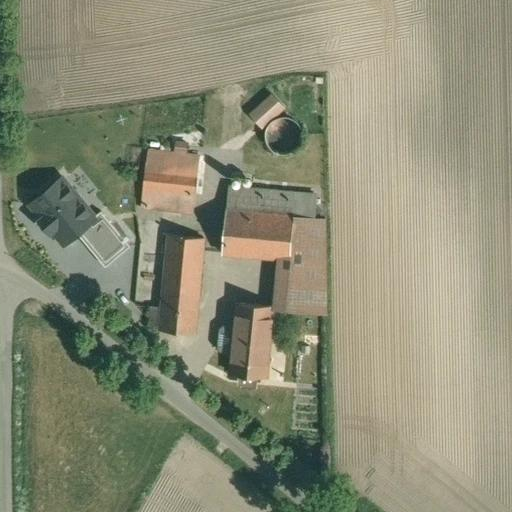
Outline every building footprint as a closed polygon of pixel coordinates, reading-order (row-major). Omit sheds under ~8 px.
[(250,113),(262,128),(286,107),(273,93),(250,113)] [(302,142),(303,135),(301,127),(297,121),(291,117),(284,116),(276,118),(270,122),(266,128),(265,135),(267,143),(271,149),(277,153),(284,154),(292,152),(298,148),(302,142)] [(200,156),(148,150),(141,207),(193,213),(200,156)] [(27,204),(64,247),(98,218),(61,175),(27,204)] [(297,193),(229,186),(223,253),(279,258),(290,259),(294,215),(297,193)] [(326,219),(294,215),(290,259),(279,258),(274,306),(274,307),(327,312),(326,219)] [(204,237),(169,234),(162,308),(151,307),(150,326),(160,328),(160,330),(195,333),(204,237)] [(274,306),(238,302),(231,373),(267,376),(274,307),(274,306)]
